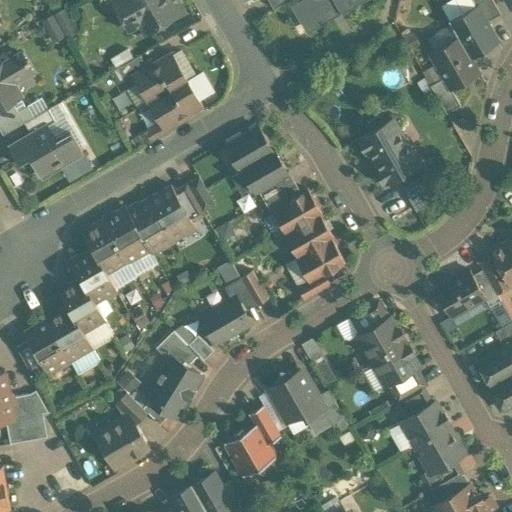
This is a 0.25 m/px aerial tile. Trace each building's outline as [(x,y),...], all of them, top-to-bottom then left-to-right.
[(112,0),(125,21),(133,16),(136,17),(142,27),(152,21),(155,26),(156,26),(164,28),(166,20),(177,13),(169,0),(112,0)] [(268,0),(273,8),(287,0),(268,0)] [(301,0),(295,3),(311,31),(365,0),(301,0)] [(475,5),(472,0),(450,0),(441,6),(458,36),(470,57),(498,41),(486,21),(477,4),(475,5)] [(492,0),(472,0),(475,5),(477,4),(486,21),(500,13),(492,0)] [(71,8),(45,14),(51,39),(77,32),(71,8)] [(458,36),(430,52),(444,77),(451,88),(479,73),(470,57),(458,36)] [(146,65),(131,74),(133,77),(147,102),(187,79),(171,51),(146,65)] [(0,62),(0,107),(12,101),(2,84),(9,80),(11,83),(32,71),(27,63),(29,62),(27,59),(26,60),(21,52),(1,64),(0,62)] [(140,55),(117,69),(123,79),(125,82),(133,77),(131,74),(146,65),(140,55)] [(123,79),(117,69),(110,73),(116,83),(123,79)] [(444,77),(430,85),(446,113),(460,105),(451,88),(444,77)] [(187,79),(147,102),(159,122),(160,123),(170,117),(172,119),(178,121),(184,117),(187,116),(203,107),(187,79)] [(12,101),(0,107),(0,129),(3,134),(24,122),(34,116),(27,105),(18,110),(12,101)] [(34,116),(24,122),(31,135),(48,126),(49,127),(56,123),(49,108),(34,116)] [(170,117),(160,123),(159,122),(149,128),(155,139),(189,119),(187,116),(184,117),(178,121),(172,119),(170,117)] [(391,119),(361,136),(361,135),(360,136),(360,137),(357,138),(360,142),(359,145),(361,149),(364,150),(377,172),(376,175),(379,179),(381,180),(383,184),(386,182),(386,183),(388,182),(387,182),(417,165),(418,165),(419,165),(392,117),(390,118),(391,119)] [(31,135),(10,147),(19,163),(34,154),(44,171),(56,164),(57,165),(62,162),(61,161),(78,151),(83,159),(85,158),(69,131),(56,139),(49,127),(48,126),(31,135)] [(258,126),(226,144),(240,169),(241,168),(241,167),(272,150),(272,149),(258,126)] [(272,150),(241,167),(241,168),(255,192),(258,190),(288,173),(287,172),(273,148),(272,149),(272,150)] [(288,173),(258,190),(264,200),(295,182),(289,171),(287,172),(288,173)] [(428,172),(402,187),(416,211),(442,196),(428,172)] [(215,203),(199,176),(187,183),(203,210),(215,203)] [(295,182),(264,200),(272,213),(274,212),(272,209),(301,192),(295,182)] [(203,210),(187,183),(175,190),(193,221),(205,214),(203,210)] [(175,190),(171,184),(149,197),(174,239),(196,226),(175,190)] [(301,192),(272,209),(274,212),(286,232),(286,233),(322,212),(308,188),(301,192)] [(174,239),(149,197),(128,209),(127,209),(150,248),(149,249),(151,252),(174,239)] [(150,248),(127,209),(128,209),(126,205),(104,218),(128,260),(149,249),(150,248)] [(322,212),(286,233),(286,232),(284,233),(297,256),(298,257),(332,237),(332,238),(334,237),(320,214),(322,213),(322,212)] [(128,260),(104,218),(82,231),(91,248),(92,248),(107,273),(128,260)] [(332,237),(298,257),(297,256),(296,257),(309,280),(310,282),(325,273),(346,261),(332,238),(332,237)] [(511,237),(491,250),(493,253),(511,284),(511,283),(511,237)] [(107,273),(92,248),(91,248),(70,261),(80,277),(95,303),(96,302),(117,290),(107,273)] [(511,284),(493,253),(479,261),(483,268),(497,292),(511,284)] [(497,292),(483,268),(473,274),(485,296),(485,297),(490,306),(502,299),(497,292)] [(269,297),(253,269),(241,276),(256,304),(269,297)] [(473,274),(470,269),(435,289),(456,326),(457,325),(451,316),(485,297),(485,296),(473,274)] [(325,273),(310,282),(309,280),(297,286),(304,298),(331,283),(325,273)] [(256,304),(241,276),(228,284),(234,295),(235,294),(244,311),(256,304)] [(95,303),(80,277),(58,290),(67,305),(68,305),(83,332),(84,332),(105,319),(96,302),(95,303)] [(234,295),(200,315),(216,343),(251,322),(244,311),(235,294),(234,295)] [(378,300),(350,316),(359,332),(386,317),(383,313),(385,312),(378,300)] [(83,332),(68,305),(67,305),(46,317),(71,360),(93,347),(84,332),(83,332)] [(359,332),(357,334),(372,359),(405,340),(390,315),(386,317),(359,332)] [(46,317),(31,326),(33,330),(25,334),(42,365),(47,373),(71,360),(46,317)] [(511,320),(495,331),(504,346),(511,340),(511,320)] [(188,343),(174,329),(159,344),(170,356),(171,355),(188,365),(199,354),(188,343)] [(214,349),(198,333),(188,343),(199,354),(213,368),(214,367),(204,358),(214,349)] [(42,365),(28,340),(17,347),(31,371),(42,365)] [(405,340),(372,359),(386,384),(415,368),(419,365),(412,353),(414,351),(410,343),(407,345),(405,340)] [(511,340),(504,346),(476,362),(490,385),(511,372),(511,340)] [(170,356),(147,394),(152,397),(160,402),(158,405),(171,413),(176,416),(187,397),(188,397),(189,397),(188,396),(192,389),(193,390),(193,389),(193,388),(202,374),(188,365),(171,355),(170,356)] [(415,368),(389,383),(398,399),(422,385),(426,383),(419,371),(417,372),(415,368)] [(0,419),(6,419),(14,417),(10,397),(5,369),(0,369),(0,419)] [(308,381),(300,369),(293,373),(280,369),(277,382),(268,387),(287,421),(304,411),(316,432),(330,424),(321,408),(324,406),(318,395),(310,380),(308,381)] [(511,372),(490,385),(504,409),(511,404),(511,372)] [(398,399),(394,402),(404,418),(417,410),(414,405),(428,396),(422,385),(398,399)] [(344,416),(328,389),(318,395),(324,406),(321,408),(330,424),(344,416)] [(143,407),(127,390),(115,402),(124,417),(130,413),(136,424),(148,412),(143,407)] [(43,411),(35,413),(31,393),(10,397),(14,417),(6,419),(10,443),(47,436),(43,411)] [(428,396),(414,405),(417,410),(404,418),(401,419),(415,445),(449,425),(446,421),(449,420),(444,411),(442,413),(434,400),(430,403),(427,399),(429,398),(428,396)] [(171,413),(158,405),(160,402),(152,397),(143,407),(148,412),(160,423),(171,413)] [(288,447),(263,404),(248,413),(255,423),(256,423),(257,424),(257,425),(274,455),(275,455),(288,447)] [(124,417),(95,433),(114,466),(149,446),(136,424),(130,413),(124,417)] [(255,423),(244,430),(242,427),(243,427),(242,426),(234,431),(234,432),(235,432),(236,434),(224,441),(225,443),(243,473),(242,473),(243,475),(254,469),(255,470),(263,472),(266,464),(265,463),(275,456),(275,455),(274,455),(257,425),(257,424),(256,423),(255,423)] [(449,425),(415,445),(429,468),(421,473),(425,480),(456,462),(453,456),(463,450),(449,425)] [(456,462),(425,480),(432,491),(463,473),(456,462)] [(232,511),(236,510),(214,472),(192,485),(207,511),(232,511)] [(463,473),(432,491),(438,501),(468,484),(468,483),(463,473)] [(468,484),(430,505),(433,510),(430,511),(480,511),(477,506),(480,504),(468,484)] [(207,511),(192,485),(169,497),(177,511),(207,511)] [(480,504),(477,506),(480,511),(495,511),(498,511),(498,510),(497,510),(498,509),(492,498),(480,504)]
